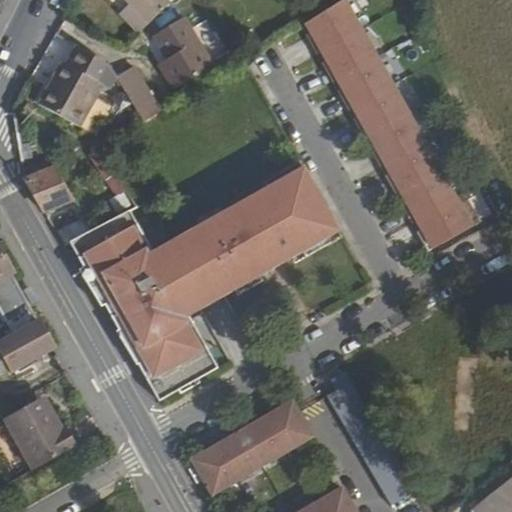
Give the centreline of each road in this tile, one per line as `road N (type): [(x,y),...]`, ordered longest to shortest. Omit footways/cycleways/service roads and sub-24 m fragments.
road 1 (tertiary): [(149,445),(0,175)]
road 2 (residential): [(149,445),(166,428),(410,301)]
road 3 (residential): [(410,301),(264,57)]
road 4 (residential): [(37,511),(149,445)]
